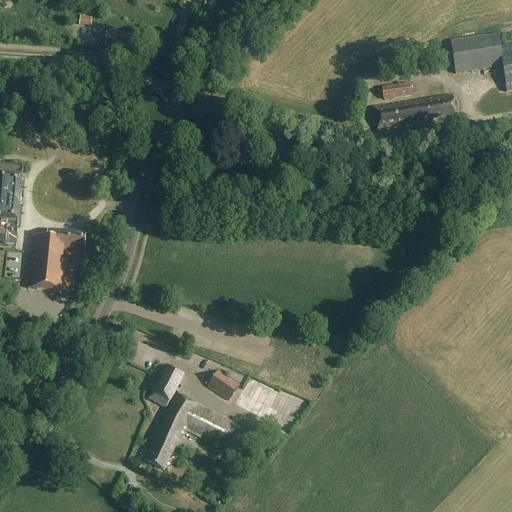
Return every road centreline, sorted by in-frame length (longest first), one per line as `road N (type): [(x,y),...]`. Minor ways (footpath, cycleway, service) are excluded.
road 1 (tertiary): [(0,474),(103,314),(154,151),(181,112)]
road 2 (track): [(0,54),(108,63),(159,90)]
road 3 (tertiary): [(181,112),(287,0)]
road 4 (unclassified): [(181,112),(159,90),(187,0)]
